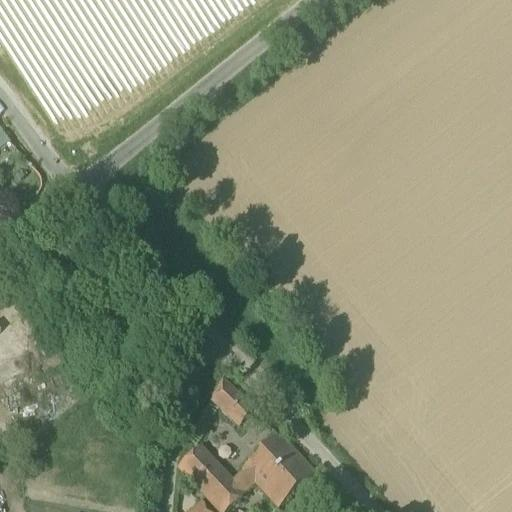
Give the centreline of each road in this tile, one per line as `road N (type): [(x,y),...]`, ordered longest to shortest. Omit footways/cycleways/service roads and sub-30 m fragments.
road 1 (unclassified): [(73,190),(374,511)]
road 2 (unclassified): [(313,0),(73,190)]
road 3 (track): [(202,329),(164,511)]
